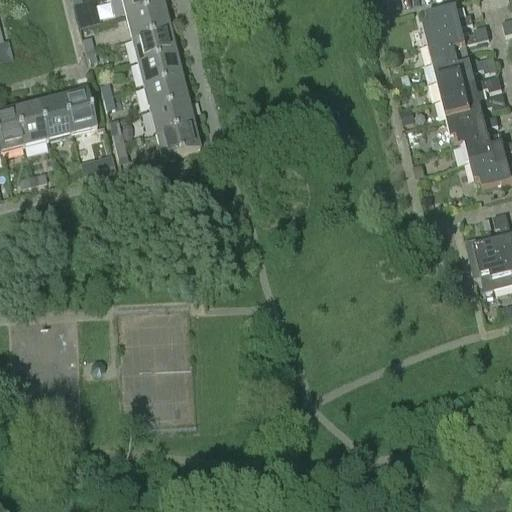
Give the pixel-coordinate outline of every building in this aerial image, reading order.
[(70,0),(73,9),(81,7),(79,0),(70,0)] [(159,0),(119,0),(125,21),(163,11),(159,0)] [(81,7),(73,9),(76,22),(84,19),(81,7)] [(163,11),(125,21),(131,45),(169,35),(163,11)] [(422,31),(427,50),(452,44),(449,34),(461,31),(461,32),(473,29),(470,20),(459,23),(456,12),(426,20),(428,29),(422,31)] [(511,25),(502,28),(505,41),(511,39),(511,25)] [(452,44),(427,50),(432,69),(468,60),(466,51),(489,45),(486,32),(474,35),(475,39),(464,42),(461,32),(461,31),(449,34),(452,44)] [(169,35),(131,45),(137,69),(175,59),(169,35)] [(82,44),(85,57),(93,55),(90,42),(82,44)] [(93,55),(85,57),(88,69),(97,67),(93,55)] [(175,59),(137,69),(143,93),(181,83),(175,59)] [(468,60),(432,69),(436,87),(461,81),(463,91),(475,88),(475,87),(473,78),(484,75),(485,79),(497,76),(493,63),(471,69),(468,60)] [(461,81),(436,87),(441,106),(466,100),(468,110),(480,107),(480,106),(477,96),(488,94),(489,98),(501,95),(498,81),(475,87),(475,88),(463,91),(461,81)] [(400,82),(392,84),(395,95),(403,93),(400,82)] [(181,83),(143,93),(149,115),(187,107),(181,83)] [(99,91),(102,103),(111,101),(108,89),(99,91)] [(86,96),(62,102),(71,139),(96,133),(86,96)] [(466,100),(441,106),(446,125),(470,118),(473,128),(484,125),(484,124),(482,114),(493,112),(494,116),(506,113),(503,100),(480,106),(480,107),(468,110),(466,100)] [(111,101),(102,103),(106,115),(114,113),(111,101)] [(62,102),(38,108),(48,145),(71,139),(62,102)] [(187,107),(149,115),(155,139),(193,130),(187,107)] [(38,108),(15,113),(24,151),(48,145),(38,108)] [(15,113),(0,116),(0,155),(0,157),(24,151),(15,113)] [(470,118),(446,125),(451,144),(456,143),(459,152),(464,151),(464,150),(489,143),(489,142),(487,133),(498,130),(496,121),(484,124),(484,125),(473,128),(470,118)] [(193,130),(155,139),(161,164),(199,154),(193,130)] [(111,137),(114,150),(123,147),(120,135),(111,137)] [(501,139),(489,142),(489,143),(464,150),(464,151),(469,169),(493,162),(496,171),(508,169),(507,168),(505,158),(511,156),(511,147),(503,149),(501,139)] [(123,147),(114,150),(118,162),(126,160),(123,147)] [(91,166),(79,169),(81,178),(82,184),(115,176),(111,161),(91,166)] [(493,162),(469,169),(474,188),(480,186),(482,196),(511,188),(511,184),(510,177),(511,176),(511,166),(507,168),(508,169),(496,171),(493,162)] [(69,181),(81,178),(79,169),(67,172),(69,181)] [(44,178),(31,181),(34,190),(46,186),(44,178)] [(22,193),(34,190),(31,181),(20,184),(22,193)] [(502,244),(493,247),(492,247),(495,259),(505,257),(511,281),(511,280),(511,241),(511,242),(505,219),(492,222),(495,235),(500,233),(502,244)] [(511,281),(505,257),(495,259),(492,247),(493,247),(490,236),(481,238),(483,249),(473,252),(480,282),(490,280),(491,286),(511,281)] [(473,252),(466,253),(474,284),(480,282),(473,252)]
